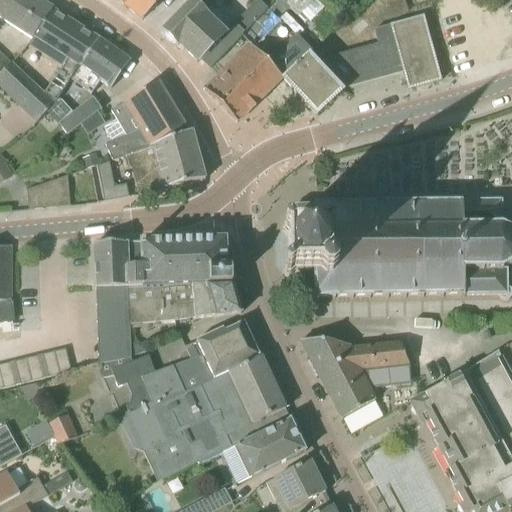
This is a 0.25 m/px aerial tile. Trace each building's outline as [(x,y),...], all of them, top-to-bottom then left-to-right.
[(53,10),(37,0),(0,0),(0,20),(31,40),(53,10)] [(115,0),(142,21),(158,0),(115,0)] [(200,61),(208,69),(209,69),(266,9),(258,1),(225,35),(190,2),(162,32),(164,34),(164,39),(170,45),(176,45),(178,46),(197,64),(200,61)] [(66,89),(71,81),(99,40),(53,10),(31,40),(27,46),(49,59),(54,51),(67,60),(53,81),(66,89)] [(373,31),(377,46),(318,62),(315,65),(307,57),(282,80),(316,116),(341,93),(340,92),(338,86),(402,68),(408,91),(441,82),(422,17),(373,31)] [(251,46),(202,90),(236,124),(282,80),(307,57),(310,53),(294,37),(267,62),(251,46)] [(111,90),(130,62),(130,61),(99,40),(71,81),(91,95),(101,82),(111,90)] [(0,75),(11,65),(0,54),(0,75)] [(0,94),(34,127),(47,113),(54,106),(11,65),(0,75),(0,94)] [(111,112),(120,128),(126,136),(105,146),(111,161),(112,163),(126,158),(125,156),(157,144),(184,128),(157,83),(111,112)] [(54,106),(47,113),(58,125),(60,128),(66,135),(100,109),(92,99),(72,114),(59,100),(56,104),(54,106)] [(125,156),(126,158),(134,177),(138,196),(165,191),(165,190),(205,181),(191,132),(157,144),(125,156)] [(0,184),(13,177),(0,156),(0,184)] [(82,160),(86,170),(99,166),(96,156),(82,160)] [(49,184),(26,191),(28,211),(70,207),(68,187),(67,177),(49,184)] [(459,203),(314,205),(296,207),(295,208),(287,213),(287,214),(288,215),(288,225),(282,231),(288,237),(288,267),(282,274),(288,279),(294,273),(315,273),(315,295),(312,295),(312,298),(315,298),(315,301),(464,298),(464,296),(464,295),(463,271),(479,271),(479,273),(483,273),(483,271),(498,271),(499,273),(502,272),(501,270),(506,268),(510,268),(511,266),(511,233),(511,232),(502,228),(501,227),(500,203),(462,203),(463,203),(459,202),(459,203)] [(192,285),(231,283),(231,269),(226,269),(225,241),(94,245),(95,290),(129,289),(129,287),(192,285)] [(10,247),(0,248),(0,303),(11,304),(10,247)] [(464,295),(464,296),(499,296),(499,298),(500,299),(500,300),(502,301),(503,302),(504,302),(506,302),(507,302),(508,301),(510,300),(511,299),(511,298),(511,297),(511,295),(511,294),(511,292),(510,291),(511,289),(511,277),(508,276),(506,276),(505,276),(506,268),(501,270),(502,272),(499,273),(498,271),(483,271),(483,273),(479,273),(479,271),(463,271),(464,295)] [(129,325),(194,319),(240,314),(232,285),(231,283),(192,285),(129,287),(129,289),(95,290),(97,366),(122,360),(130,357),(129,325)] [(186,351),(190,360),(154,373),(147,356),(131,362),(130,357),(122,360),(97,366),(101,380),(113,378),(117,389),(126,385),(132,396),(130,405),(125,407),(129,415),(129,416),(214,377),(215,379),(260,358),(244,323),(224,332),(223,329),(192,342),(195,347),(186,351)] [(488,333),(482,334),(484,343),(490,341),(488,333)] [(399,343),(350,350),(349,348),(350,347),(324,341),(300,342),(341,420),(375,402),(370,391),(412,385),(409,367),(399,343)] [(70,371),(65,350),(42,355),(43,362),(39,363),(37,357),(14,362),(15,369),(11,370),(9,364),(0,365),(0,390),(59,376),(59,374),(70,371)] [(463,374),(411,403),(410,406),(411,407),(410,410),(412,415),(416,416),(422,428),(425,426),(450,471),(444,474),(457,497),(453,499),(457,506),(456,509),(458,511),(509,511),(511,509),(511,379),(498,353),(463,374)] [(129,416),(129,415),(128,415),(125,423),(137,449),(143,451),(158,483),(197,464),(199,467),(220,456),(221,456),(236,449),(282,425),(277,414),(284,410),(260,358),(260,359),(260,358),(215,379),(214,377),(129,416)] [(53,436),(58,447),(76,439),(67,416),(48,424),(53,436)] [(305,453),(289,421),(282,425),(236,449),(251,479),(305,453)] [(34,448),(53,437),(45,423),(26,433),(34,448)] [(0,468),(20,458),(4,430),(0,431),(0,468)] [(289,508),(281,511),(310,511),(306,502),(321,495),(325,493),(309,462),(275,479),(289,508)] [(0,511),(18,511),(25,508),(26,510),(47,498),(42,488),(37,479),(16,491),(6,474),(0,477),(0,511)] [(66,475),(42,488),(47,498),(71,485),(66,475)] [(155,508),(169,499),(160,485),(146,494),(155,508)] [(224,490),(183,511),(214,511),(231,503),(224,490)]
